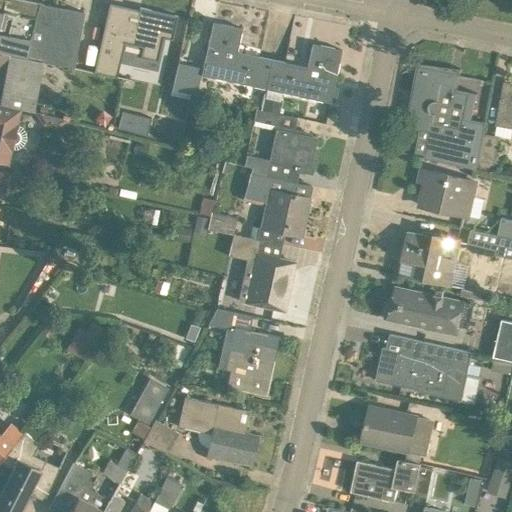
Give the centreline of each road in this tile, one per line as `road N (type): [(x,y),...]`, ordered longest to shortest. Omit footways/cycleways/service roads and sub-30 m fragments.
road 1 (residential): [(278,511),(393,12)]
road 2 (unclassified): [(511,36),(393,12)]
